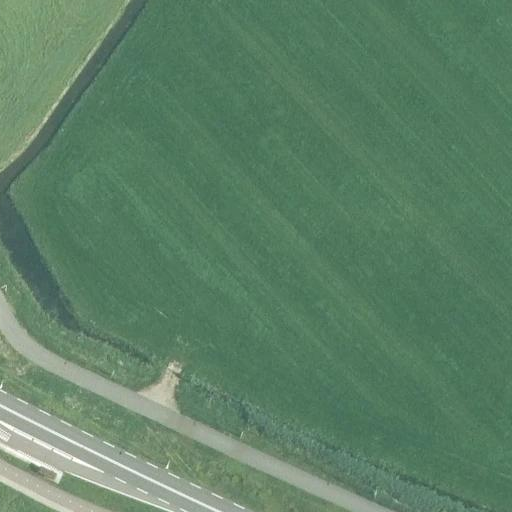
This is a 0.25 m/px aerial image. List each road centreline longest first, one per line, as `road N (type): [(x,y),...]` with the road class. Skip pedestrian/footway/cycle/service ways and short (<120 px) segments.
road 1 (residential): [(377,511),(52,364),(18,340),(0,311)]
road 2 (primary): [(0,405),(187,498)]
